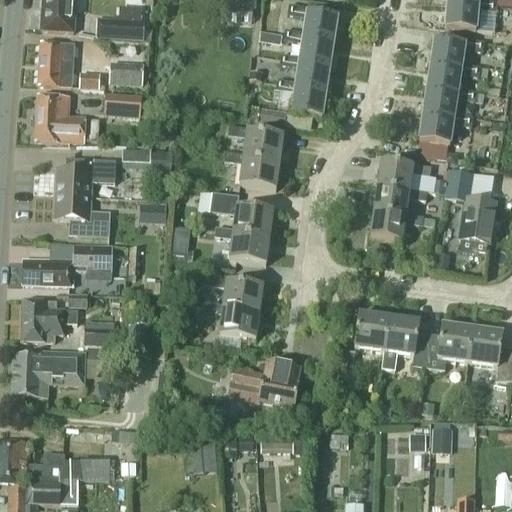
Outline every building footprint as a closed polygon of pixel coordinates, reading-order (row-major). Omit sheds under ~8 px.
[(42,0),(40,35),(73,37),(75,0),(42,0)] [(241,0),(242,1),(225,0),(225,11),(227,11),(226,25),(251,26),(251,12),(255,12),(255,0),(241,0)] [(496,6),(477,4),(447,2),(444,33),(474,35),(476,14),(495,16),(496,6)] [(304,22),(302,37),(334,42),(337,21),(330,20),(332,9),(307,5),(305,12),(288,9),(287,19),(304,22)] [(146,26),(110,25),(109,43),(145,45),(146,26)] [(330,66),(334,42),(302,37),(284,34),(283,44),(301,47),(298,62),(330,66)] [(481,56),(483,47),(464,44),(463,48),(433,44),(430,69),(460,74),(461,69),(463,53),(481,56)] [(39,46),(37,90),(71,92),(73,49),(39,46)] [(297,72),(294,87),(326,92),(330,66),(298,62),(280,59),(279,69),(297,72)] [(142,69),(108,67),(107,95),(129,96),(129,92),(141,92),(142,69)] [(479,72),(461,69),(460,74),(430,69),(426,95),(456,99),(457,94),(460,79),(477,81),(479,72)] [(250,71),(248,84),(262,86),(264,73),(250,71)] [(99,78),(78,76),(77,93),(98,95),(99,78)] [(322,124),(326,92),(294,87),(277,84),(275,94),(293,97),(290,118),(322,124)] [(456,99),(426,95),(422,120),(453,125),(453,119),(456,103),(474,106),(475,97),(457,94),(456,99)] [(138,123),(148,124),(150,106),(140,105),(140,102),(104,99),(102,121),(138,124),(138,123)] [(37,100),(34,145),(58,146),(58,145),(83,147),(84,122),(66,121),(67,102),(37,100)] [(259,113),(258,127),(283,130),(285,116),(259,113)] [(471,122),(453,119),(453,125),(422,120),(418,145),(449,150),(452,128),(470,131),(471,122)] [(503,127),(490,125),(489,134),(502,136),(503,127)] [(245,142),(243,158),(279,163),(282,140),(247,136),(247,132),(229,130),(228,140),(245,142)] [(132,155),(131,176),(169,178),(170,156),(132,155)] [(279,163),(243,158),(225,156),(224,166),(241,168),(239,189),(275,194),(279,163)] [(90,200),(91,187),(114,188),(115,165),(70,163),(70,175),(55,175),(54,199),(90,200)] [(381,165),(377,191),(409,196),(409,193),(411,177),(429,180),(430,171),(412,168),(411,170),(381,165)] [(495,206),(469,202),(473,179),(447,175),(442,203),(464,207),(458,244),(456,243),(454,255),(482,259),(484,248),(488,248),(495,206)] [(427,196),(409,193),(409,196),(377,191),(373,216),(405,220),(405,218),(408,202),(425,205),(427,196)] [(269,242),(272,216),(237,211),(238,201),(212,198),(209,218),(234,221),(233,233),(232,237),(269,242)] [(89,215),(90,200),(54,199),(53,224),(77,225),(76,241),(108,242),(109,216),(89,215)] [(166,208),(139,207),(138,228),(165,229),(166,208)] [(423,221),(405,218),(405,220),(373,216),(369,241),(401,246),(404,227),(421,230),(423,221)] [(265,269),(269,242),(232,237),(233,233),(215,231),(214,241),(231,243),(228,264),(265,269)] [(22,264),(22,290),(72,291),(72,275),(110,276),(111,250),(71,249),(71,264),(22,264)] [(128,252),(127,280),(137,280),(138,252),(128,252)] [(193,254),(170,252),(169,265),(191,268),(193,254)] [(225,292),(222,308),(222,312),(259,317),(262,291),(227,286),(227,283),(209,280),(207,290),(225,292)] [(160,286),(144,285),(143,299),(159,300),(160,286)] [(67,299),(67,312),(86,312),(86,299),(67,299)] [(21,305),(20,346),(54,347),(55,340),(63,340),(64,313),(55,313),(55,306),(21,305)] [(255,344),(259,317),(222,312),(222,308),(205,306),(204,316),(221,318),(218,339),(255,344)] [(388,322),(358,318),(354,352),(383,356),(384,356),(388,322)] [(418,326),(388,322),(384,356),(383,356),(380,373),(394,375),(396,357),(413,360),(411,370),(424,372),(428,337),(417,336),(418,326)] [(113,326),(83,325),(82,351),(112,352),(113,326)] [(153,331),(127,329),(124,362),(151,365),(153,331)] [(438,363),(467,367),(471,333),(442,329),(440,339),(428,337),(424,372),(436,373),(438,363)] [(501,338),(471,333),(467,367),(496,371),(494,386),(509,386),(511,354),(500,350),(501,338)] [(109,367),(110,353),(85,353),(84,366),(109,367)] [(350,381),(353,356),(340,355),(337,379),(350,381)] [(40,361),(11,360),(10,401),(47,402),(47,388),(83,389),(84,357),(41,356),(40,361)] [(234,372),(231,387),(227,403),(257,409),(258,405),(292,412),(297,387),(296,387),(299,372),(266,365),(264,378),(234,372)] [(169,377),(158,377),(156,400),(167,401),(169,377)] [(436,425),(437,455),(457,455),(456,424),(436,425)] [(432,452),(431,435),(415,436),(416,453),(432,452)] [(249,458),(261,458),(260,436),(248,437),(249,458)] [(346,440),(329,439),(328,454),(345,455),(346,440)] [(27,446),(0,444),(0,485),(25,487),(27,446)] [(223,474),(222,445),(200,446),(201,475),(223,474)] [(411,456),(385,456),(385,466),(399,466),(399,475),(411,475),(411,456)] [(322,472),(322,481),(334,481),(334,472),(334,457),(323,457),(322,472)] [(27,469),(26,489),(58,488),(76,487),(76,484),(109,485),(109,463),(79,463),(79,465),(63,465),(64,458),(42,458),(42,470),(27,469)] [(487,480),(475,480),(475,504),(487,504),(487,480)] [(36,511),(37,508),(76,509),(76,487),(58,488),(26,489),(26,492),(8,492),(7,511),(36,511)]
